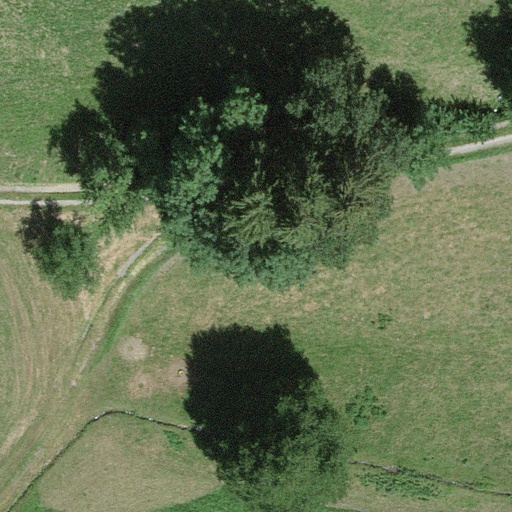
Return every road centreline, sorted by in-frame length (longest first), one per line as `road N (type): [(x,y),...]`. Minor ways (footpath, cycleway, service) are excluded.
road 1 (track): [(0,195),(277,174),(511,122)]
road 2 (track): [(277,174),(130,247),(0,464)]
